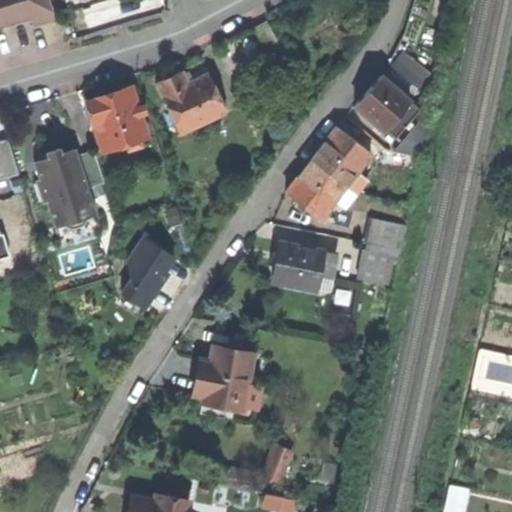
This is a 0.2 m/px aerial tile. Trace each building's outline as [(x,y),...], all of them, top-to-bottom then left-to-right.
[(0,0),(0,43),(20,38),(42,32),(65,26),(57,0),(0,0)] [(255,28),(260,38),(273,31),(268,22),(255,28)] [(260,38),(268,52),(281,45),(273,31),(260,38)] [(393,67),(384,76),(412,102),(421,92),(393,67)] [(157,83),(180,134),(226,113),(208,75),(188,84),(183,72),(170,77),(157,83)] [(357,106),(384,131),(387,129),(398,117),(412,102),(384,76),(372,89),(357,106)] [(89,102),(104,149),(126,142),(140,138),(146,136),(139,114),(146,112),(144,106),(137,108),(131,89),(110,95),(89,102)] [(422,111),(412,102),(398,117),(408,126),(422,111)] [(397,138),(408,126),(398,117),(387,129),(397,138)] [(325,144),(313,160),(353,190),(363,176),(359,173),(373,154),(362,146),(363,144),(351,135),(350,137),(338,127),(325,144)] [(143,147),(140,138),(126,142),(129,151),(143,147)] [(0,180),(19,174),(9,139),(0,141),(0,180)] [(419,144),(416,156),(423,158),(426,145),(419,144)] [(50,159),(36,163),(41,181),(37,182),(43,202),(48,201),(55,228),(96,216),(88,190),(79,157),(77,151),(63,155),(61,149),(52,151),(48,153),(50,159)] [(392,150),(382,165),(413,173),(416,156),(392,150)] [(96,152),(79,157),(88,190),(105,185),(96,152)] [(311,210),(323,218),(336,200),(342,205),(353,190),(313,160),(301,176),(288,192),(299,201),(298,203),(310,212),(311,210)] [(369,181),(363,176),(353,190),(359,194),(369,181)] [(359,194),(353,190),(342,205),(348,209),(359,194)] [(0,198),(0,201),(10,237),(30,231),(19,193),(0,198)] [(374,219),(369,244),(398,250),(403,225),(374,219)] [(144,308),(176,257),(145,236),(128,260),(133,279),(123,293),(144,308)] [(279,262),(275,282),(317,290),(320,273),(325,250),(283,241),(279,262)] [(339,252),(325,250),(320,273),(335,275),(339,252)] [(366,251),(360,279),(391,286),(396,258),(366,251)] [(202,401),(243,409),(253,353),(212,346),(210,360),(208,371),(198,369),(193,394),(203,396),(202,401)] [(199,364),(198,369),(208,371),(210,360),(200,358),(199,364)] [(285,435),(301,441),(312,413),(296,407),(285,435)] [(451,483),(447,511),(449,511),(465,511),(469,486),(451,483)] [(156,493),(155,499),(171,502),(172,496),(156,493)] [(134,511),(187,511),(190,500),(172,496),(171,502),(155,499),(138,496),(134,511)]
